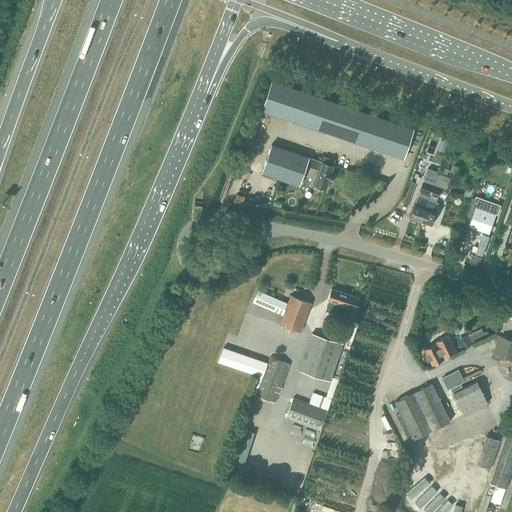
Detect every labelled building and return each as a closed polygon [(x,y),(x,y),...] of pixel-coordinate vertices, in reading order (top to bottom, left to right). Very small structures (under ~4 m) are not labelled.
[(272,80),(262,110),(404,159),(415,129),(272,80)] [(443,136),(440,145),(447,147),(450,139),(443,136)] [(272,144),(262,172),(291,183),(296,169),(305,172),(307,165),(310,157),(272,144)] [(313,185),(327,190),(330,181),(332,182),(335,174),(331,173),(335,161),(325,157),(323,162),(310,157),(307,165),(319,169),(313,185)] [(425,177),(410,218),(421,222),(433,186),(437,174),(428,171),(426,177),(425,177)] [(433,186),(421,222),(431,225),(439,203),(437,202),(440,193),(446,195),(452,178),(438,173),(438,175),(437,174),(433,186)] [(411,198),(416,183),(412,181),(406,196),(411,198)] [(472,197),(466,216),(473,218),(470,227),(484,232),(487,225),(491,226),(496,213),(497,214),(500,205),(477,197),(476,199),(472,197)] [(482,234),(475,254),(482,256),(489,237),(482,234)] [(329,301),(328,301),(325,311),(350,319),(352,314),(356,315),(358,310),(357,309),(360,298),(331,289),(327,300),(329,301)] [(273,311),(283,315),(280,324),(300,332),(311,302),(292,295),(288,304),(258,290),(253,302),(273,311)] [(347,339),(353,341),(359,324),(353,322),(347,339)] [(299,371),(331,381),(344,343),(312,333),(299,371)] [(458,339),(463,350),(473,345),(467,334),(458,339)] [(425,355),(428,361),(430,360),(432,365),(445,359),(444,357),(456,351),(448,335),(436,341),(437,343),(425,349),(427,354),(425,355)] [(511,339),(501,336),(495,353),(511,359),(511,339)] [(218,363),(262,377),(256,395),(276,403),(280,393),(282,387),(290,364),(270,357),(268,362),(224,347),(218,363)] [(448,390),(451,388),(453,393),(464,415),(489,403),(478,381),(463,388),(461,383),(465,381),(459,370),(442,378),(448,390)] [(395,402),(400,413),(396,415),(409,441),(451,421),(432,383),(395,402)] [(309,403),(294,397),(286,418),(321,430),(328,410),(332,399),(313,392),(309,403)] [(511,471),(511,427),(510,427),(491,484),(506,489),(511,471)] [(486,435),(476,464),(490,469),(500,440),(486,435)]
